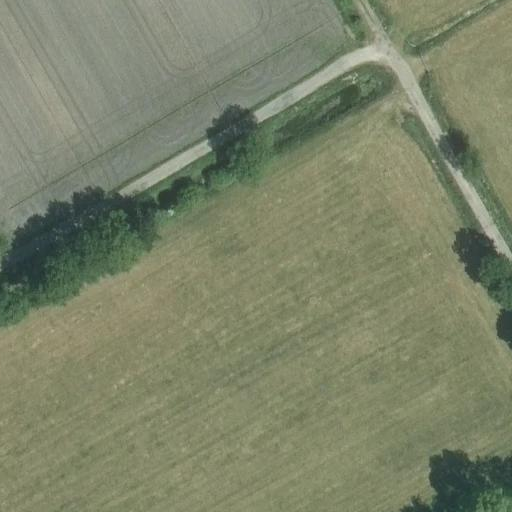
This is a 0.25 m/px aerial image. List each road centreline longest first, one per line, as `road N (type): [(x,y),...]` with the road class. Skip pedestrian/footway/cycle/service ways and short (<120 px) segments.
road 1 (track): [(389,55),(349,60),(0,259)]
road 2 (track): [(511,269),(357,0)]
